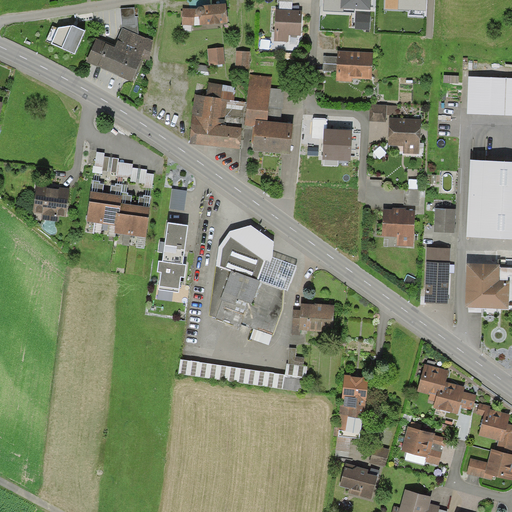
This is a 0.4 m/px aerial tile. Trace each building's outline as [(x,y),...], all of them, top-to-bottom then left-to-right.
[(429,14),(428,0),(384,0),(384,13),(429,14)] [(200,26),(228,24),(226,4),(203,6),(203,7),(201,7),(200,7),(199,8),(198,9),(197,9),(183,8),(183,26),(195,26),(195,24),(200,23),(200,26)] [(98,38),(87,62),(134,82),(144,58),(150,61),(153,41),(148,38),(150,33),(148,32),(147,16),(136,17),(136,8),(122,9),(123,29),(116,46),(98,38)] [(303,11),(275,10),(274,41),(289,42),(289,36),(302,36),(303,11)] [(53,25),(46,41),(75,52),(84,30),(75,26),(72,25),(58,28),(53,25)] [(223,48),(209,50),(210,65),(225,63),(223,48)] [(372,80),(373,52),(338,51),(337,57),(325,57),(324,71),(337,72),(336,81),(352,82),(352,79),(372,80)] [(236,52),(235,67),(249,68),(250,53),(236,52)] [(290,155),(293,125),(280,124),(282,109),(284,108),(286,89),(271,88),(272,78),(249,76),(244,126),(252,127),(251,145),(253,145),(252,152),(290,155)] [(511,114),(511,80),(469,79),(467,113),(511,114)] [(208,83),(206,97),(233,101),(235,88),(208,83)] [(195,96),(190,142),(239,148),(240,137),(240,127),(225,126),(226,116),(241,118),(242,102),(233,101),(206,97),(195,96)] [(370,104),(369,122),(386,122),(387,116),(398,116),(398,105),(370,104)] [(312,138),(324,139),(325,129),(325,119),(313,118),(312,138)] [(421,120),(390,119),(388,146),(404,146),(403,154),(420,155),(421,120)] [(324,139),(323,159),(325,159),(325,165),(338,165),(339,160),(351,160),(352,131),(325,129),(324,139)] [(319,147),(309,147),(308,155),(318,156),(319,147)] [(97,153),(96,167),(103,168),(104,158),(105,153),(97,153)] [(119,159),(104,158),(103,168),(103,172),(117,174),(119,163),(119,159)] [(511,239),(511,163),(469,162),(467,238),(501,239),(511,239)] [(132,164),(119,163),(117,174),(117,176),(131,177),(132,168),(132,164)] [(147,170),(132,168),(131,177),(130,183),(145,185),(147,173),(147,170)] [(154,174),(147,173),(145,185),(145,189),(152,190),(154,174)] [(91,191),(87,222),(116,226),(118,215),(121,215),(123,196),(121,196),(122,192),(123,185),(116,185),(116,187),(114,186),(112,186),(111,195),(102,194),(104,184),(101,184),(99,184),(100,182),(94,181),(92,192),(91,191)] [(38,184),(34,212),(42,213),(41,220),(58,223),(60,215),(67,216),(71,188),(38,184)] [(173,190),(171,208),(185,210),(188,192),(173,190)] [(404,190),(404,205),(420,205),(420,190),(404,190)] [(128,193),(122,192),(121,196),(123,196),(121,215),(118,215),(116,226),(115,235),(146,239),(150,208),(149,208),(151,196),(144,196),(143,199),(142,198),(139,198),(138,206),(131,205),(133,196),(129,196),(128,195),(128,193)] [(392,210),(384,210),(382,237),(398,237),(398,247),(413,248),(415,212),(406,211),(406,209),(392,208),(392,210)] [(434,209),(434,233),(455,233),(455,210),(434,209)] [(188,225),(168,223),(163,261),(159,260),(158,271),(162,272),(160,288),(178,291),(180,276),(185,277),(186,265),(183,265),(186,245),(188,225)] [(219,249),(209,315),(247,329),(248,327),(274,335),(283,310),(283,289),(288,291),(296,266),(273,258),(274,242),(252,226),(231,231),(219,249)] [(424,303),(448,304),(449,280),(451,249),(427,248),(424,303)] [(466,264),(465,308),(508,309),(508,307),(511,307),(511,267),(500,267),(500,264),(466,264)] [(333,333),(335,305),(315,304),(315,305),(302,304),(302,310),(293,310),(292,336),(300,337),(301,331),(333,333)] [(289,364),(304,366),(305,358),(296,357),(297,349),(291,348),(289,364)] [(181,360),(179,374),(304,391),(308,367),(304,366),(289,364),(287,364),(286,375),(181,360)] [(428,400),(435,402),(438,392),(444,393),(447,382),(450,371),(425,364),(417,392),(429,395),(428,400)] [(345,375),(342,400),(344,400),(344,405),(341,405),(338,428),(335,428),(334,436),(338,437),(351,438),(360,439),(363,419),(365,419),(370,378),(345,375)] [(466,387),(447,382),(444,393),(438,392),(435,402),(433,408),(458,415),(461,407),(468,409),(468,407),(473,408),(477,395),(464,391),(466,387)] [(490,406),(480,403),(477,414),(484,416),(479,436),(499,441),(503,442),(508,424),(511,415),(499,411),(489,409),(490,406)] [(408,428),(401,451),(407,453),(405,460),(424,465),(425,463),(439,467),(447,439),(434,435),(435,434),(422,431),(424,425),(411,422),(410,428),(408,428)] [(511,451),(511,424),(508,424),(503,442),(499,441),(496,450),(511,455),(511,451)] [(351,438),(338,437),(336,450),(350,452),(351,438)] [(374,445),(370,463),(385,467),(390,449),(374,445)] [(511,454),(511,455),(496,450),(491,449),(487,462),(484,474),(493,476),(511,480),(511,477),(511,454)] [(484,474),(487,462),(470,458),(466,473),(492,480),(493,476),(484,474)] [(371,471),(346,464),(339,487),(350,490),(348,494),(371,501),(379,471),(372,469),(371,471)] [(394,507),(392,511),(447,511),(448,511),(439,510),(440,507),(430,504),(432,499),(406,491),(401,509),(394,507)]
